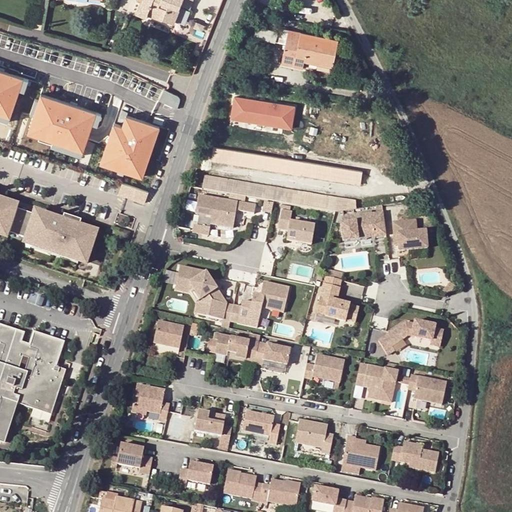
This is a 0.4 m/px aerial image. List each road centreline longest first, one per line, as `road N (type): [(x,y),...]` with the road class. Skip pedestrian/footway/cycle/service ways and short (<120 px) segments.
road 1 (tertiary): [(237,0),(75,483)]
road 2 (residential): [(460,441),(474,318),(465,274),(439,200),(343,0)]
road 3 (residential): [(450,503),(182,451),(167,456)]
road 4 (residential): [(177,385),(460,441)]
road 5 (unknown): [(390,93),(281,71),(277,48)]
